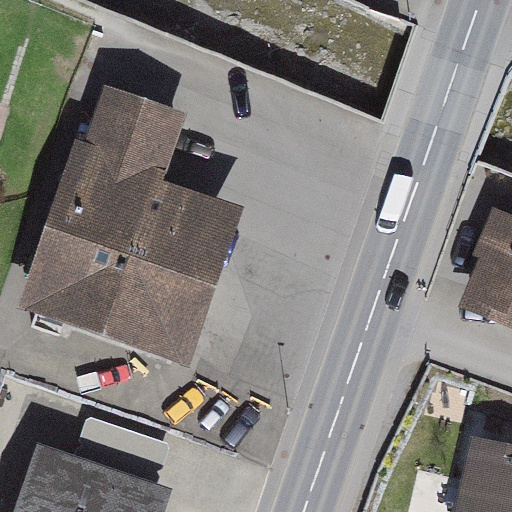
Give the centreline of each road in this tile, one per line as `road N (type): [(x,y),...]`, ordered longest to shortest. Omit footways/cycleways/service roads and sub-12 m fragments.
road 1 (secondary): [(373,309),(479,0)]
road 2 (secondary): [(303,511),(373,309)]
road 3 (residential): [(373,309),(511,368)]
